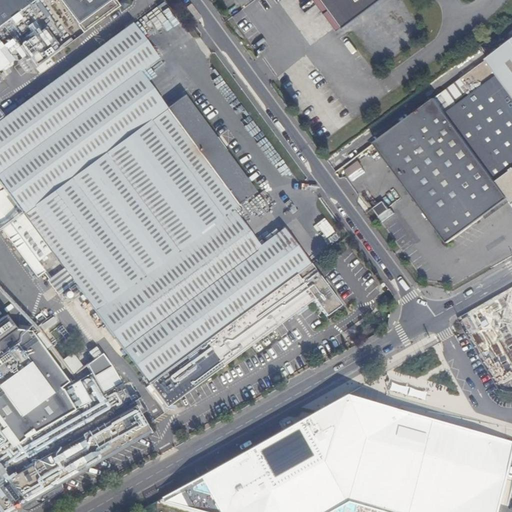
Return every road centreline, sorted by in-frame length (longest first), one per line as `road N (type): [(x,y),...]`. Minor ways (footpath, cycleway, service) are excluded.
road 1 (unclassified): [(424,319),(192,0)]
road 2 (tertiary): [(89,511),(424,319)]
road 3 (unknown): [(166,438),(170,425),(360,318),(364,300),(341,265)]
road 4 (unknown): [(217,34),(195,59),(198,77),(287,193),(324,179)]
road 5 (unknown): [(343,204),(374,178),(389,178),(438,257),(452,266),(511,232)]
road 6 (unknown): [(311,50),(352,74),(380,78),(464,26)]
road 7 (unknown): [(140,0),(0,100)]
road 8 (unknown): [(166,438),(33,511)]
